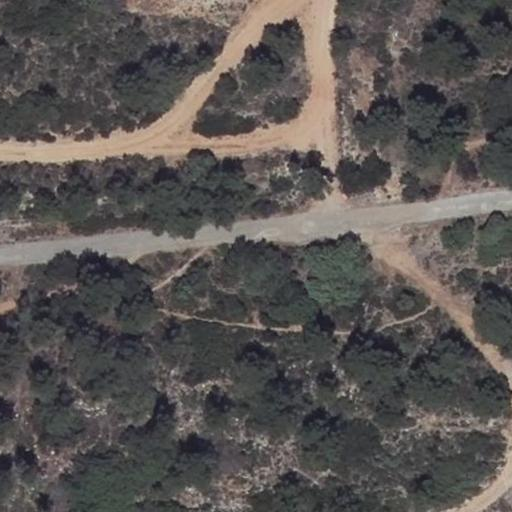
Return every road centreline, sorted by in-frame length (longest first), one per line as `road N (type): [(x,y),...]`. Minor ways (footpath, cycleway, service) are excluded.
road 1 (unclassified): [(0,256),(511,200)]
road 2 (track): [(511,384),(476,326),(342,218),(327,187),(328,0)]
road 3 (track): [(0,151),(86,153),(134,141),(179,116),(220,54),(298,0)]
road 4 (track): [(134,141),(218,154),(325,132)]
road 5 (track): [(154,240),(111,273),(0,302)]
